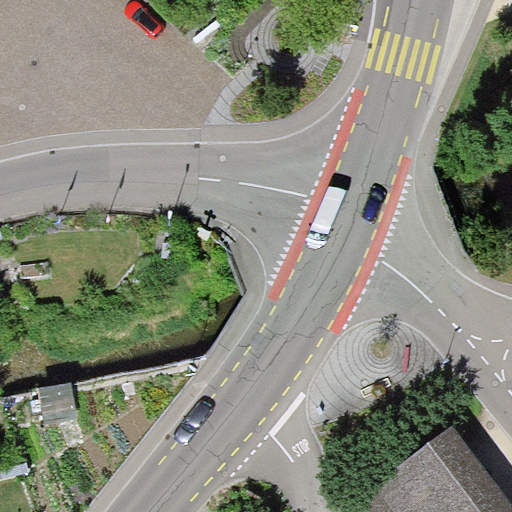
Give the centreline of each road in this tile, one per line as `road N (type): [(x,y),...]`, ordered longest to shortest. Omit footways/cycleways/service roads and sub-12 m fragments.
road 1 (residential): [(0,193),(38,180),(194,181),(308,198),(347,222)]
road 2 (secondary): [(418,0),(347,222)]
road 3 (secondary): [(347,222),(325,280),(246,402)]
road 4 (residential): [(347,222),(489,355)]
road 5 (secondary): [(246,402),(156,511)]
road 6 (residential): [(246,402),(304,474),(311,511)]
